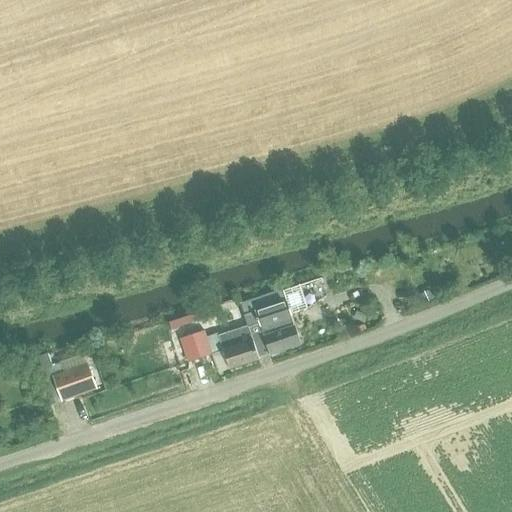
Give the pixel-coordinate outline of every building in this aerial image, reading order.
[(282,290),(239,304),(247,327),(248,329),(257,358),(269,354),(270,357),(301,347),(282,290)] [(429,290),(420,294),(424,304),(433,300),(429,290)] [(248,329),(247,327),(218,337),(223,351),(230,370),(258,361),(257,358),(248,329)] [(204,332),(179,340),(187,363),(211,355),(216,354),(223,351),(218,337),(217,333),(205,337),(204,332)] [(55,378),(65,404),(100,391),(91,365),(55,378)]
